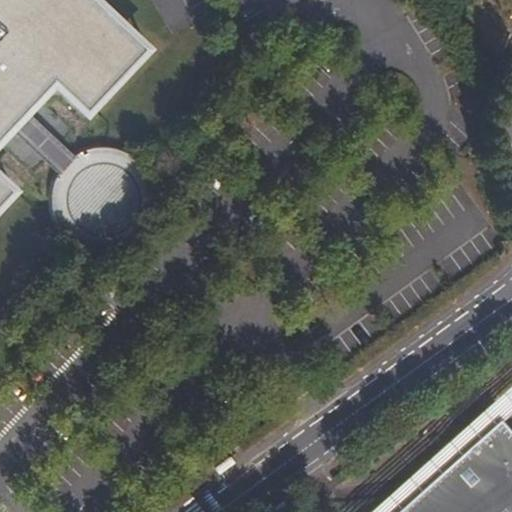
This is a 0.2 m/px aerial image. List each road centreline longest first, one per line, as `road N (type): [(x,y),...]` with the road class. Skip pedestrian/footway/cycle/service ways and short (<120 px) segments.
road 1 (unclassified): [(511,300),(216,511)]
road 2 (unknown): [(274,366),(471,216)]
